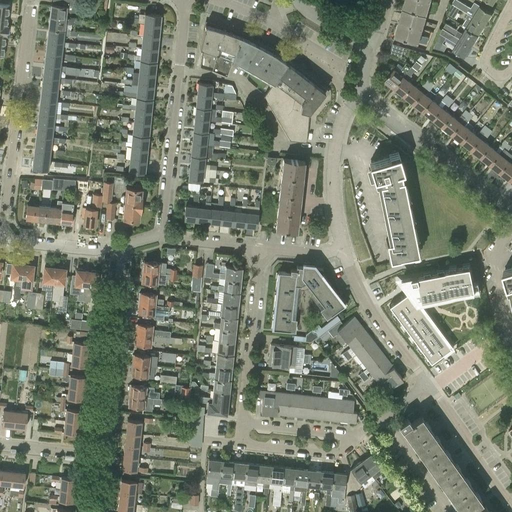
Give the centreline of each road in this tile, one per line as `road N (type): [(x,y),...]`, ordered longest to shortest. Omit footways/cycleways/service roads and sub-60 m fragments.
road 1 (residential): [(1,238),(31,0)]
road 2 (residential): [(162,235),(181,2)]
road 3 (residential): [(95,455),(103,444),(126,246)]
road 4 (residential): [(511,212),(363,93)]
road 5 (residential): [(241,424),(259,249)]
road 6 (residential): [(341,248),(334,152),(344,114),(363,93)]
road 7 (residential): [(426,382),(376,317),(341,248)]
road 8 (residential): [(511,500),(426,382)]
road 9 (residential): [(126,246),(1,238)]
road 10 (residential): [(239,442),(334,452),(356,436)]
